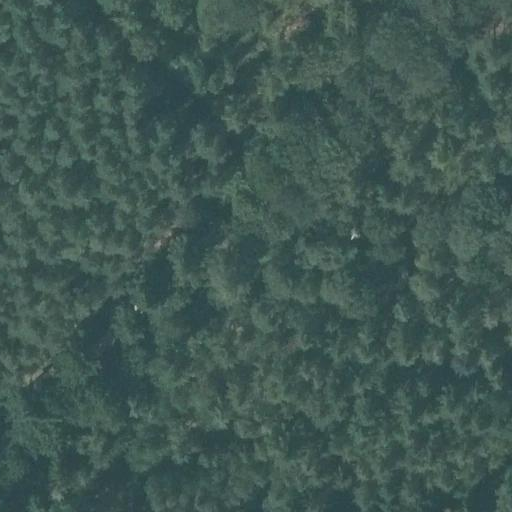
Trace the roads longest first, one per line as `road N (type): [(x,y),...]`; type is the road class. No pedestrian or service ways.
road 1 (track): [(0,463),(281,172)]
road 2 (track): [(281,172),(101,0)]
road 3 (track): [(281,172),(449,0)]
